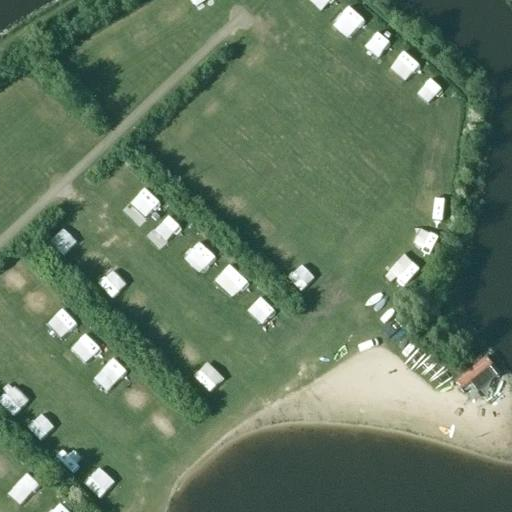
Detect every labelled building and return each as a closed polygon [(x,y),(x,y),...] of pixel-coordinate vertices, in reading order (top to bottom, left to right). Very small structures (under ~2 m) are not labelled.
[(133,192),(120,205),(129,215),(143,201),(133,192)] [(267,212),(250,227),(262,240),(279,224),(267,212)] [(300,247),(286,261),(300,276),(314,262),(300,247)] [(53,317),(72,331),(81,319),(61,305),(53,317)] [(385,337),(407,352),(420,334),(398,318),(385,337)] [(3,395),(17,411),(30,399),(15,383),(3,395)] [(154,422),(165,438),(180,427),(169,411),(154,422)]
